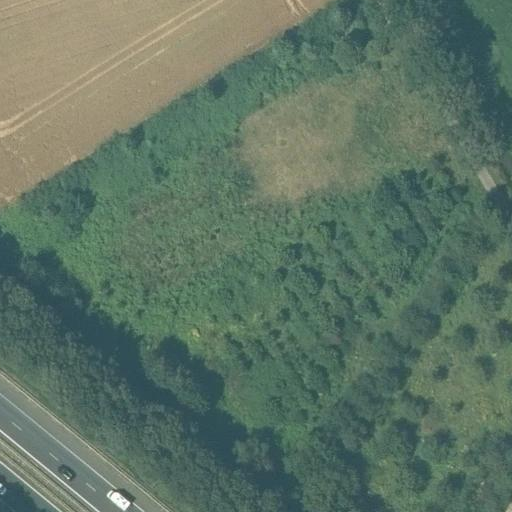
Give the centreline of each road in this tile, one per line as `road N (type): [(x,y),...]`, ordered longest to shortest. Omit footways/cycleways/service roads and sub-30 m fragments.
road 1 (unclassified): [(381,0),(511,226)]
road 2 (motorway): [(117,511),(0,412)]
